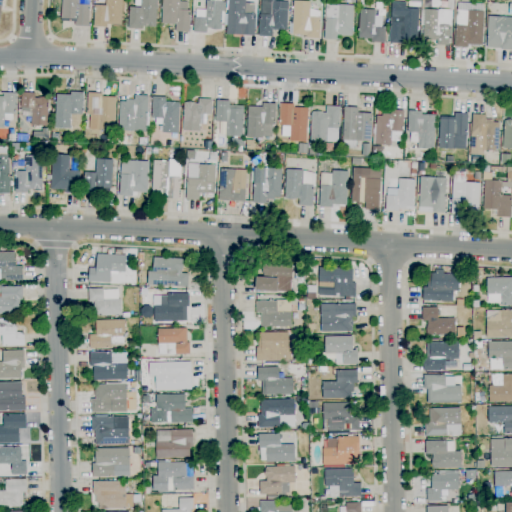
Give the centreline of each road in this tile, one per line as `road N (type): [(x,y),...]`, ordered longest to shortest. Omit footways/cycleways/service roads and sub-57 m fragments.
road 1 (residential): [(0,58),(511,83)]
road 2 (residential): [(0,226),(511,250)]
road 3 (residential): [(56,225),(61,511)]
road 4 (residential): [(223,235),(227,511)]
road 5 (residential): [(391,243),(394,511)]
